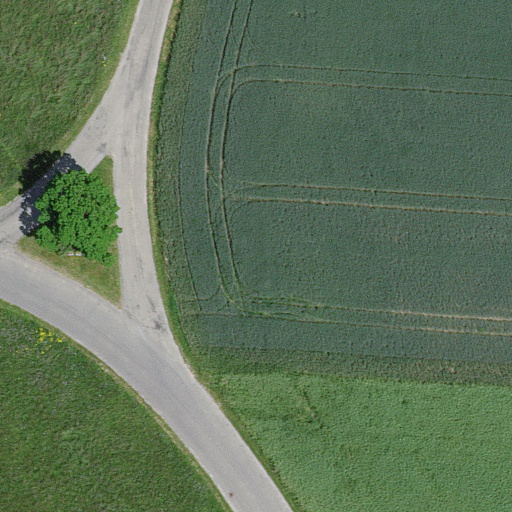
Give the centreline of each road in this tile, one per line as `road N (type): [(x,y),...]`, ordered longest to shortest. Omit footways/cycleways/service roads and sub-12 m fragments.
road 1 (unclassified): [(163,378),(133,243),(129,83)]
road 2 (unclassified): [(0,273),(61,302),(163,378)]
road 3 (unclassified): [(129,83),(88,147),(0,225)]
road 4 (unclassified): [(262,511),(163,378)]
